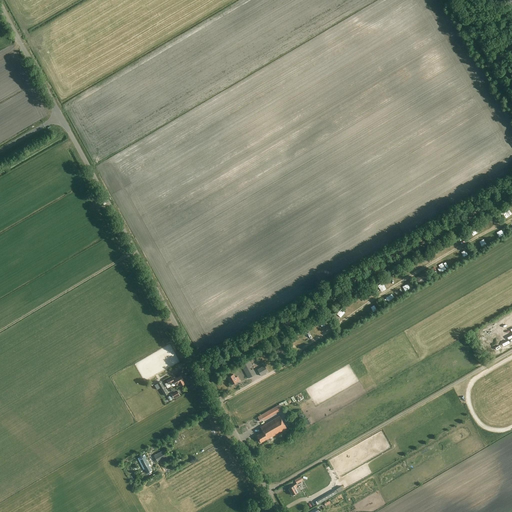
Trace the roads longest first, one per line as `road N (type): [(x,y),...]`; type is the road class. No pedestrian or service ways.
road 1 (unclassified): [(279,511),(0,5)]
road 2 (track): [(201,372),(511,191)]
